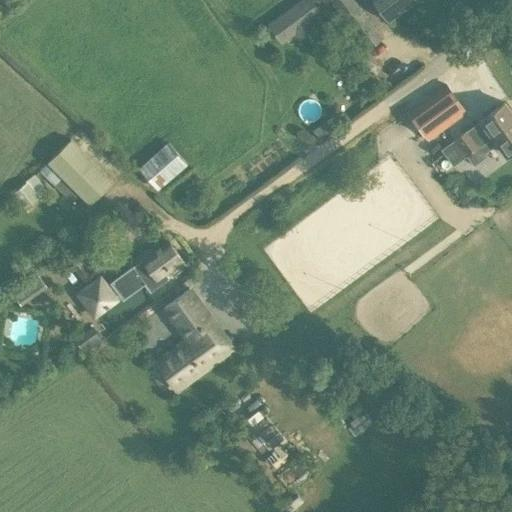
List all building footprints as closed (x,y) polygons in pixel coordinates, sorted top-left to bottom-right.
[(281,41),(320,12),(311,0),(301,0),(268,24),(281,41)] [(379,40),(373,32),(376,30),(353,0),(335,0),(332,2),(367,48),(379,40)] [(372,0),(388,21),(415,0),(372,0)] [(447,84),(408,112),(427,138),(466,110),(447,84)] [(454,139),(441,148),(453,164),(466,155),(478,145),(472,136),(485,127),(505,154),(511,148),(511,112),(504,102),(480,120),(480,121),(467,130),(467,129),(454,139)] [(320,123),(311,130),(318,139),(327,132),(320,123)] [(90,204),(113,181),(70,139),(47,161),(48,162),(80,194),(90,204)] [(156,188),(186,163),(168,144),(139,169),(156,188)] [(48,162),(40,170),(66,196),(63,199),(69,205),(80,194),(48,162)] [(34,175),(26,182),(38,196),(46,190),(34,175)] [(26,182),(12,193),(25,209),(39,198),(38,196),(26,182)] [(67,234),(48,248),(53,255),(72,241),(67,234)] [(147,248),(135,258),(138,262),(109,284),(101,273),(78,290),(99,316),(144,281),(151,289),(168,277),(165,272),(183,259),(168,239),(150,253),(147,248)] [(85,255),(76,242),(64,251),(74,264),(85,255)] [(35,272),(11,290),(19,302),(44,283),(35,272)] [(177,388),(233,347),(189,288),(163,307),(187,338),(156,361),(177,388)] [(84,333),(75,339),(85,353),(94,347),(84,333)]
